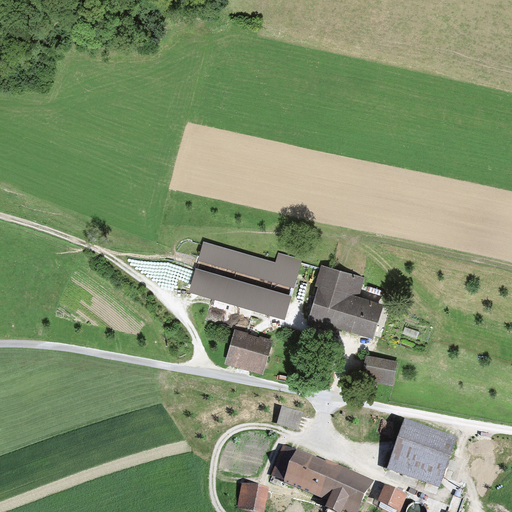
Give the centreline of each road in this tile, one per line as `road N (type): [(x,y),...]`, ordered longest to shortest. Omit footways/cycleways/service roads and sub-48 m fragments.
road 1 (track): [(0,345),(332,400)]
road 2 (track): [(205,375),(190,317),(166,278),(0,215)]
road 3 (track): [(332,400),(350,343),(272,316),(252,299),(166,278)]
road 4 (track): [(332,400),(325,423),(308,437),(246,429),(225,438),(213,480),(220,511)]
road 5 (track): [(332,400),(511,431)]
